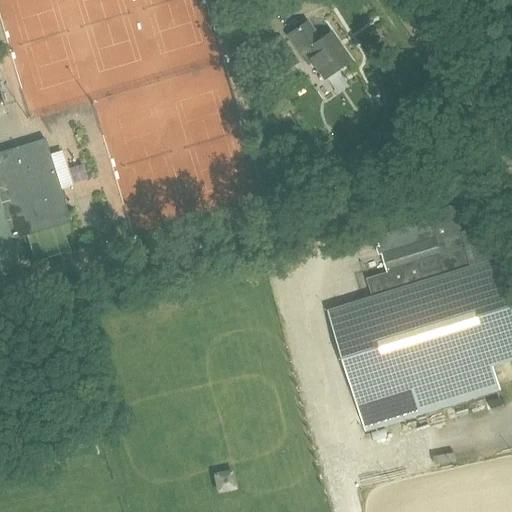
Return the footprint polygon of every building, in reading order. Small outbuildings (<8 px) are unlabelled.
[(325,80),(352,61),(332,33),(321,41),(307,22),(287,35),(308,64),(312,61),(325,80)] [(255,27),(239,38),(247,50),(263,39),(255,27)] [(252,58),(270,83),(299,63),(283,38),(252,58)] [(12,239),(72,221),(46,138),(0,152),(0,270),(20,264),(12,239)] [(64,188),(76,184),(65,148),(52,152),(64,188)] [(368,279),(372,293),(470,266),(465,249),(469,247),(455,204),(428,212),(428,210),(375,227),(389,272),(368,279)] [(511,287),(502,256),(470,266),(328,309),(368,432),(503,388),(496,365),(511,359),(511,287)]
